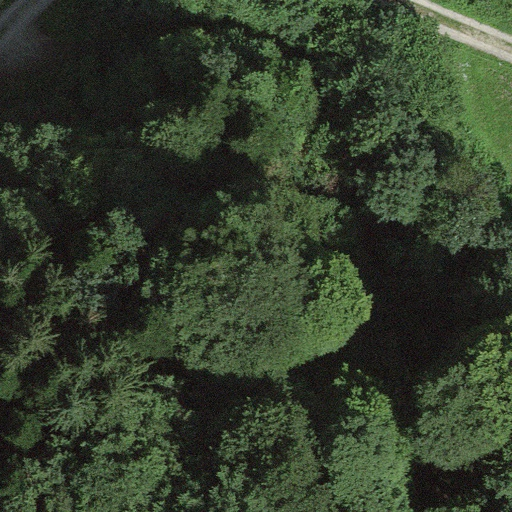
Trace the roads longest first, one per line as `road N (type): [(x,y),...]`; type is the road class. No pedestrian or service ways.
road 1 (track): [(439,511),(360,184),(334,109),(304,68),(256,38),(203,29),(119,39),(0,82)]
road 2 (track): [(511,51),(390,0)]
